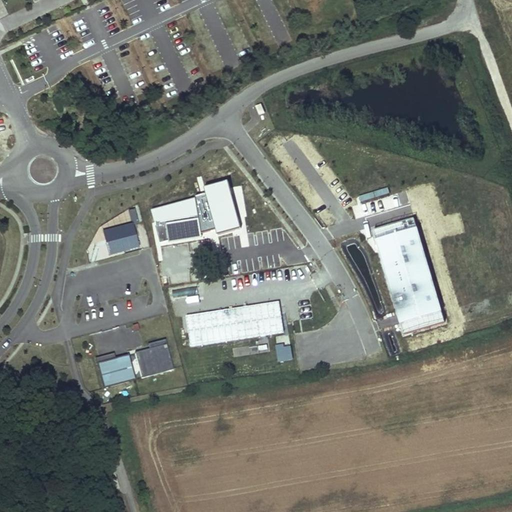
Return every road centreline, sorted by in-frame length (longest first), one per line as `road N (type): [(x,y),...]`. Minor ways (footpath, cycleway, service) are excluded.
road 1 (residential): [(92,173),(166,154),(273,79),(445,28),(464,0)]
road 2 (residential): [(0,348),(46,273),(56,191)]
road 3 (residential): [(26,191),(36,222),(32,266),(0,321)]
road 4 (track): [(461,13),(474,26),(511,131)]
